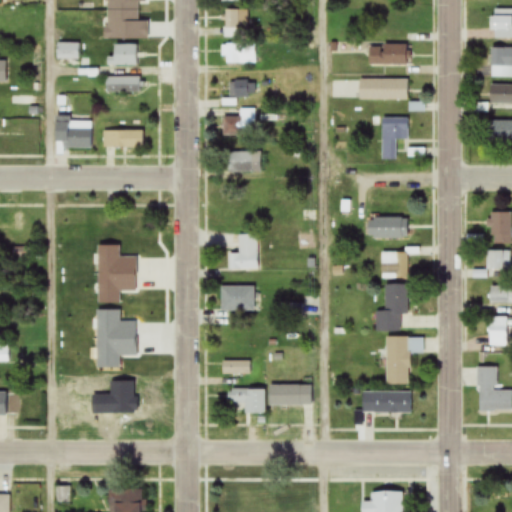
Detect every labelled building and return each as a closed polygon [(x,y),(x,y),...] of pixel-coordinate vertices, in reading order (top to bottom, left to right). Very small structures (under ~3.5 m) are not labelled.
[(511,9),(492,10),(492,39),(511,39),(511,9)] [(248,11),(226,10),(226,36),(248,36),(248,11)] [(388,37),(407,37),(407,13),(388,13),(388,37)] [(138,16),(110,16),(110,35),(138,35),(138,16)] [(80,44),(56,44),(56,60),(80,60),(80,44)] [(223,45),(223,65),(256,65),(256,45),(223,45)] [(137,67),(137,46),(113,46),(113,57),(108,57),(108,67),(137,67)] [(407,68),(407,47),(369,47),(369,68),(407,68)] [(511,48),(491,48),(491,78),(511,78),(511,48)] [(140,78),(106,78),(106,94),(140,94),(140,78)] [(360,102),(409,102),(409,80),(360,80),(360,102)] [(256,98),(256,82),(230,82),(230,98),(256,98)] [(511,86),(489,86),(489,107),(511,106),(511,86)] [(241,119),(223,119),(223,137),(256,137),(256,111),(241,111),(241,119)] [(382,120),(382,162),(397,162),(397,141),(409,141),(409,120),(382,120)] [(511,120),(489,121),(489,146),(511,146),(511,120)] [(92,121),(56,121),(56,158),(65,158),(65,150),(92,150),(92,121)] [(143,150),(143,132),(103,132),(103,149),(143,150)] [(227,174),(261,174),(261,154),(227,154),(227,174)] [(511,214),(491,214),(491,245),(511,245),(511,214)] [(143,217),(116,217),(116,235),(143,235),(143,217)] [(407,220),(368,220),(368,241),(407,241),(407,220)] [(258,271),(258,236),(238,236),(238,256),(232,256),(232,271),(258,271)] [(150,264),(150,253),(137,253),(137,248),(118,248),(118,264),(150,264)] [(510,252),(487,252),(487,270),(510,270),(510,252)] [(407,255),(382,255),(382,280),(407,280),(407,255)] [(124,300),(144,300),(144,277),(124,277),(124,300)] [(489,305),(511,305),(511,286),(489,287),(489,305)] [(409,317),(409,287),(385,287),(385,313),(377,313),(377,334),(401,334),(401,317),(409,317)] [(254,288),(221,288),(221,314),(254,314),(254,288)] [(145,309),(111,309),(111,329),(145,329),(145,309)] [(489,347),(507,347),(507,318),(489,318),(489,347)] [(386,386),(410,387),(411,355),(425,355),(425,340),(387,339),(386,386)] [(0,364),(9,364),(9,349),(0,348),(0,364)] [(223,376),(250,376),(250,363),(223,363),(223,376)] [(497,368),(479,368),(479,412),(511,411),(511,391),(497,391),(497,368)] [(141,396),(141,377),(116,377),(116,396),(141,396)] [(266,416),(266,391),(228,391),(228,407),(234,407),(234,414),(242,414),(242,407),(245,407),(245,416),(266,416)] [(363,394),(363,416),(412,416),(412,394),(363,394)] [(88,419),(88,400),(65,400),(65,419),(88,419)] [(138,425),(138,405),(114,405),(115,426),(138,425)] [(73,487),(56,487),(56,505),(73,505),(73,487)] [(109,511),(141,511),(141,491),(110,491),(109,511)] [(0,511),(10,511),(10,492),(0,492),(0,511)] [(246,511),(247,493),(222,494),(222,511),(236,511),(246,511)] [(403,511),(404,494),(371,494),(371,503),(362,504),(361,511),(403,511)] [(278,508),(298,508),(298,495),(278,495),(278,508)]
